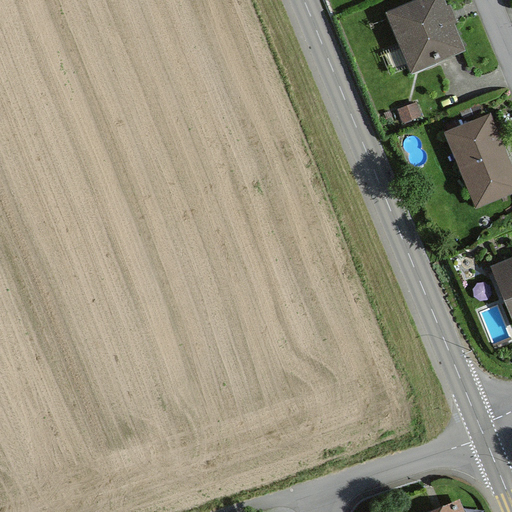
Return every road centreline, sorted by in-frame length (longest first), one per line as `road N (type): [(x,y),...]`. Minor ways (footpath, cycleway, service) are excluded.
road 1 (tertiary): [(304,0),(481,430)]
road 2 (residential): [(310,491),(470,442),(481,430)]
